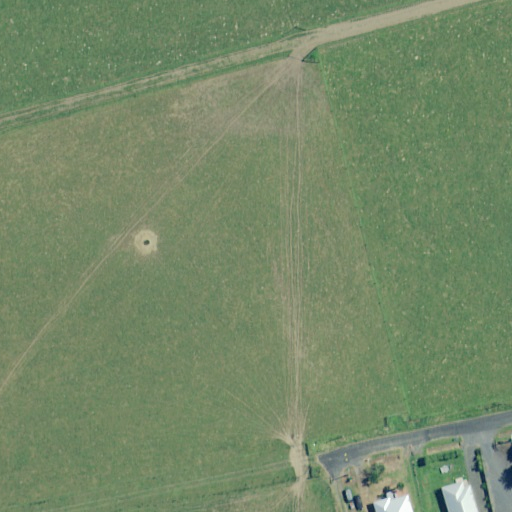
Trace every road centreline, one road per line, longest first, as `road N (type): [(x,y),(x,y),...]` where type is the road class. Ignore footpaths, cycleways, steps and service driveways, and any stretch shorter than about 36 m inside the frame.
road 1 (track): [(0,120),(279,41),(337,35),(468,0)]
road 2 (residential): [(511,417),(344,458)]
